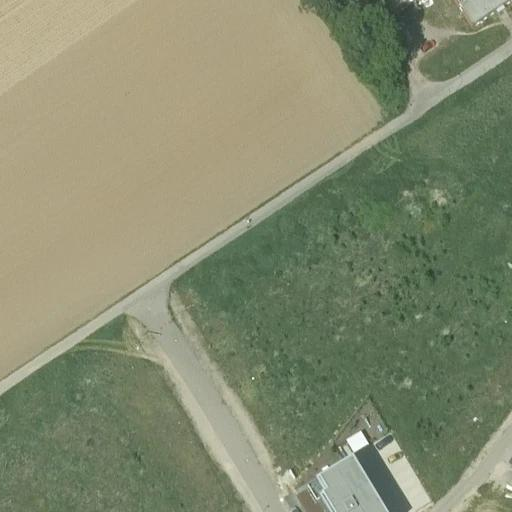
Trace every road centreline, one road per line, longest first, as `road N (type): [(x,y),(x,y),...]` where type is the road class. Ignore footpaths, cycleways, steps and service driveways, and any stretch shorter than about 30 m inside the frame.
road 1 (track): [(410,117),(0,389)]
road 2 (residential): [(277,511),(149,290)]
